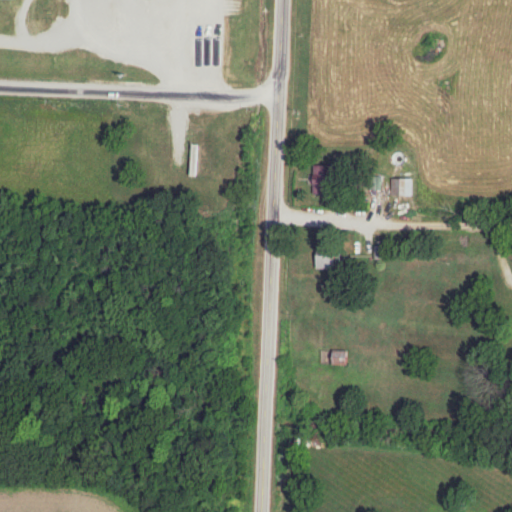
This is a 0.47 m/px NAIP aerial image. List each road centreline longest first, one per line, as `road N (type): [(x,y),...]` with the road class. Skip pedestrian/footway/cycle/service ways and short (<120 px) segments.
road 1 (residential): [(273,196),(263,511)]
road 2 (residential): [(276,92),(209,101),(135,88),(0,84)]
road 3 (residential): [(273,196),(281,0)]
